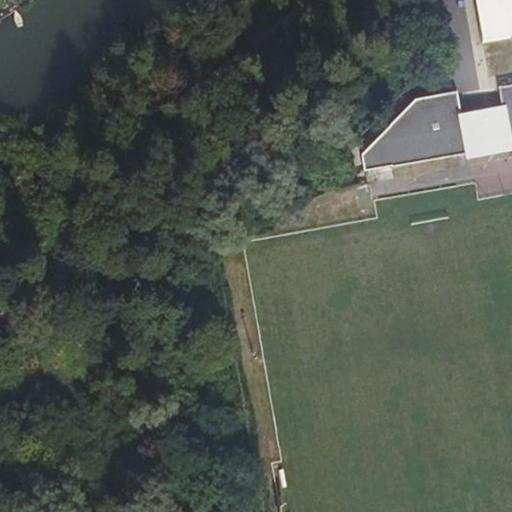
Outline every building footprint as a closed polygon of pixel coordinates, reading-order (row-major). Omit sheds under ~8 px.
[(511,0),(474,0),(483,45),(511,40),(511,38),(511,0)] [(423,37),(427,73),(441,72),(437,36),(423,37)] [(511,87),(499,89),(502,110),(509,149),(509,152),(511,151),(511,87)] [(483,150),(480,127),(464,129),(458,94),(415,101),(362,154),(365,172),(483,150)] [(509,149),(502,110),(477,115),(480,127),(483,150),(483,153),(509,149)]
